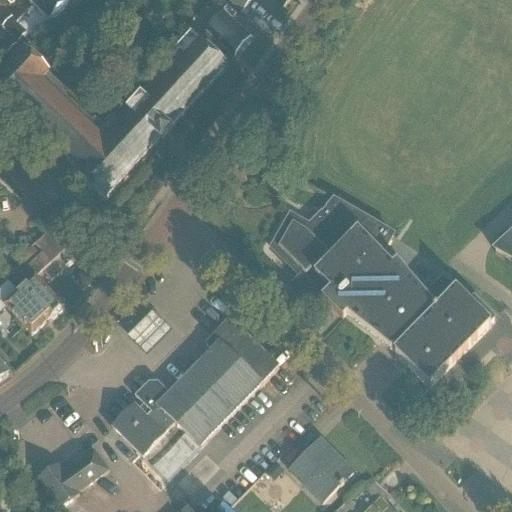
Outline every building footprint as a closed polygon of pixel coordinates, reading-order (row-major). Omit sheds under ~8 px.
[(68,6),(73,0),(4,0),(11,7),(17,0),(24,0),(33,9),(17,25),(11,20),(1,31),(0,29),(0,51),(6,57),(17,46),(27,36),(33,41),(49,25),(68,7),(68,6)] [(225,0),(242,15),(254,2),(251,0),(225,0)] [(268,0),(281,12),(291,0),(268,0)] [(235,62),(253,43),(224,17),(207,36),(209,38),(206,41),(220,54),(223,51),(235,62)] [(203,31),(194,23),(188,30),(197,38),(203,31)] [(102,128),(141,164),(159,144),(161,146),(172,134),(170,133),(227,70),(190,37),(176,52),(179,55),(117,122),(112,117),(102,128)] [(141,164),(102,128),(94,121),(92,124),(64,96),(66,94),(48,76),(24,52),(0,76),(0,104),(12,115),(14,112),(78,174),(75,176),(85,185),(104,204),(141,164)] [(395,357),(430,392),(491,331),(489,330),(478,318),(483,313),(473,303),(469,308),(443,283),(425,301),(385,252),(394,236),(335,202),(309,228),(290,217),(271,250),(301,280),(310,271),(331,293),(322,302),(343,320),(347,317),(391,352),(392,351),(397,355),(395,357)] [(511,238),(495,255),(511,266),(511,238)] [(50,324),(64,312),(35,280),(52,264),(43,254),(20,276),(29,286),(4,309),(31,339),(49,323),(50,324)] [(79,269),(68,258),(58,268),(69,279),(79,269)] [(84,275),(78,281),(88,291),(94,285),(84,275)] [(126,335),(149,355),(174,327),(151,307),(126,335)] [(494,324),(483,313),(478,318),(489,330),(494,324)] [(211,354),(180,386),(168,398),(158,388),(149,389),(137,401),(136,399),(135,400),(146,411),(141,416),(134,409),(112,431),(167,485),(279,372),(229,322),(206,346),(211,354)] [(0,383),(8,377),(0,367),(0,383)] [(323,507),(353,477),(339,463),(334,468),(315,449),(290,474),(323,507)] [(77,497),(108,475),(94,455),(63,477),(58,469),(37,484),(57,511),(59,511),(79,499),(77,497)] [(284,475),(276,466),(265,477),(273,486),(284,475)] [(388,511),(382,506),(388,499),(372,483),(363,490),(371,499),(373,497),(379,502),(369,511),(388,511)]
